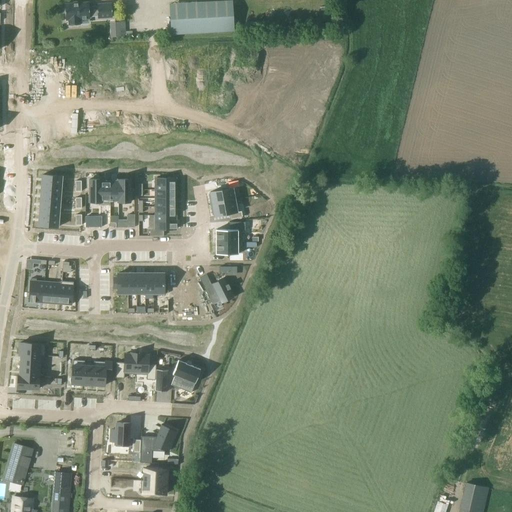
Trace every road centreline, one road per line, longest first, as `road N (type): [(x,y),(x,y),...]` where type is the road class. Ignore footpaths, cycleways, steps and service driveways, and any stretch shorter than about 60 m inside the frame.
road 1 (unknown): [(172,511),(190,412),(279,196),(282,163),(251,137),(210,120),(178,110),(74,104),(17,69)]
road 2 (residential): [(15,248),(17,69)]
road 3 (residential): [(94,253),(100,245),(200,249),(197,189)]
road 4 (residential): [(138,509),(93,505),(97,420)]
